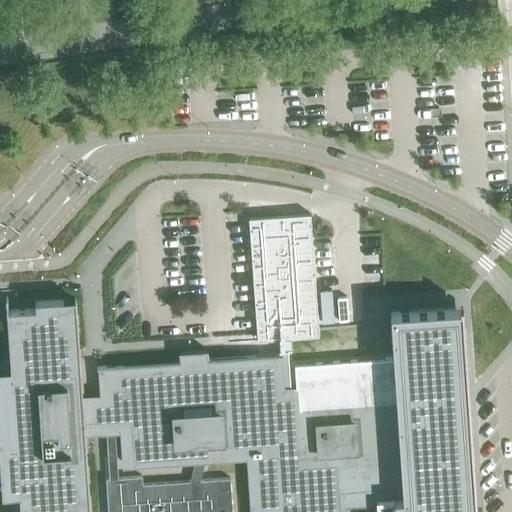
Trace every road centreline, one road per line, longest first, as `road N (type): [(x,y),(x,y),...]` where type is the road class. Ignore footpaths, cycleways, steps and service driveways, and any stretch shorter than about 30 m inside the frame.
road 1 (residential): [(144,140),(247,140),(387,172),(471,211),(511,244)]
road 2 (residential): [(0,268),(13,267),(112,153),(131,146)]
road 3 (residential): [(0,50),(182,25)]
road 4 (residential): [(0,266),(102,153),(131,146)]
road 5 (residential): [(182,25),(336,0)]
road 6 (residential): [(89,142),(0,241)]
road 7 (residential): [(89,142),(64,153),(0,223)]
